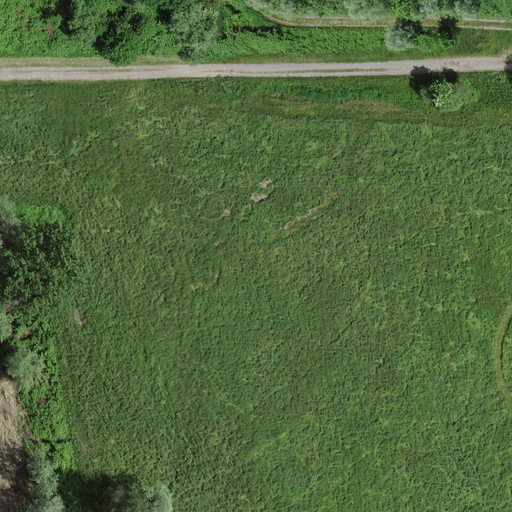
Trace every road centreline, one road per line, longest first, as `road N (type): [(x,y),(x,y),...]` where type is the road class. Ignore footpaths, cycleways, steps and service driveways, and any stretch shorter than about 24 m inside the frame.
road 1 (track): [(0,76),(511,64)]
road 2 (track): [(511,23),(315,20),(258,0)]
